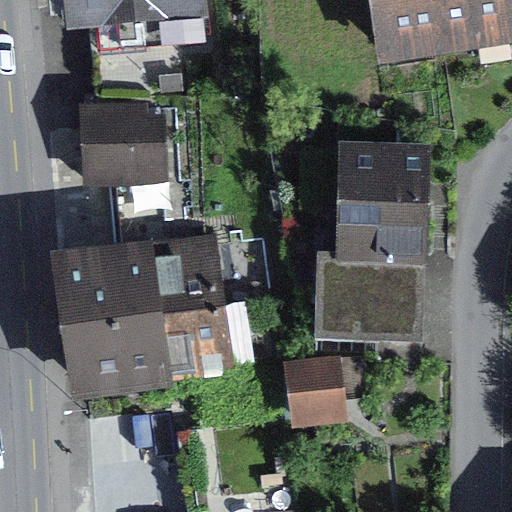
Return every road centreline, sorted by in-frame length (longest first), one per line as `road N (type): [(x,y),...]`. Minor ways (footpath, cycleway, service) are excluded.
road 1 (residential): [(477,511),(480,263),(497,191),(511,167)]
road 2 (primary): [(0,250),(18,511)]
